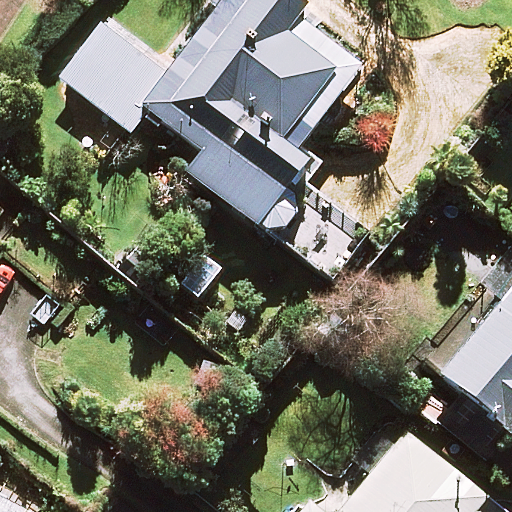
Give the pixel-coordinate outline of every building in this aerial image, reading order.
[(194,181),(266,235),(318,164),(303,154),(365,71),(303,25),(314,11),(299,0),(262,0),(229,0),(176,73),(110,24),(64,85),(136,138),(150,119),(208,162),(194,181)] [(420,411),(455,439),(443,455),(459,468),(471,453),(495,471),(511,449),(511,261),(428,366),(446,379),(420,411)] [(265,425),(239,407),(203,458),(229,477),(248,450),(258,456),(268,442),(259,435),(265,425)] [(503,511),(392,424),(345,482),(337,476),(308,511),(503,511)] [(31,511),(0,494),(0,511),(31,511)]
